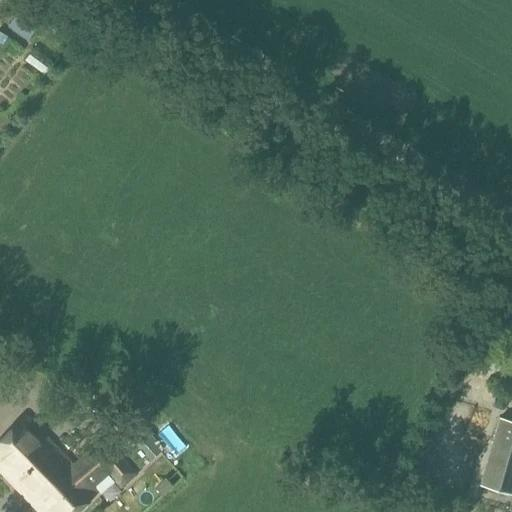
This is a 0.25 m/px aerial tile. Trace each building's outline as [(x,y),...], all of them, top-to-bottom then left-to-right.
[(26,39),(40,20),(21,6),(8,25),(26,39)] [(10,69),(21,77),(37,57),(9,34),(2,43),(19,57),(10,69)] [(470,400),(461,427),(479,432),(487,405),(470,400)] [(129,403),(122,409),(117,413),(110,419),(112,421),(122,433),(141,417),(138,413),(129,403)] [(25,416),(0,441),(0,470),(34,507),(55,482),(56,483),(70,468),(68,465),(71,462),(25,416)] [(511,421),(500,418),(481,484),(511,492),(511,421)] [(150,462),(161,452),(147,436),(136,446),(150,462)] [(135,474),(104,438),(73,464),(71,462),(68,465),(70,468),(56,483),(55,482),(34,507),(39,511),(75,511),(95,490),(92,488),(109,474),(120,486),(135,474)]
